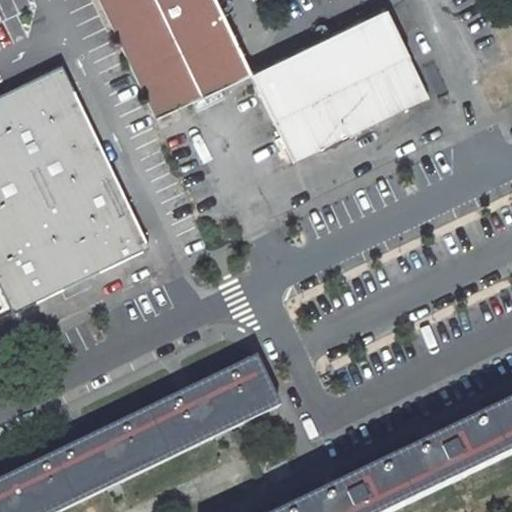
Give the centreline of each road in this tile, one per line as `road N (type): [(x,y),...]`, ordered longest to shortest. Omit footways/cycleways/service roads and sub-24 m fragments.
road 1 (residential): [(511,156),(0,402)]
road 2 (unknown): [(239,215),(494,96)]
